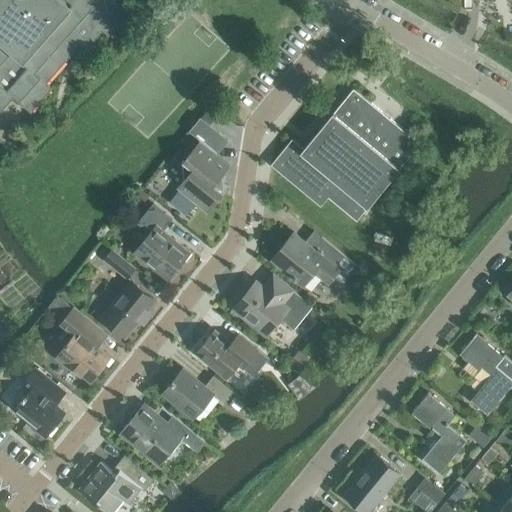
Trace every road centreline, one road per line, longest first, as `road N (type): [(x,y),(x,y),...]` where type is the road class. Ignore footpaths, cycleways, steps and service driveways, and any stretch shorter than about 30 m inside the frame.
road 1 (residential): [(32,491),(234,244),(253,129),(356,3)]
road 2 (residential): [(283,511),(511,230)]
road 3 (residential): [(356,3),(511,105)]
